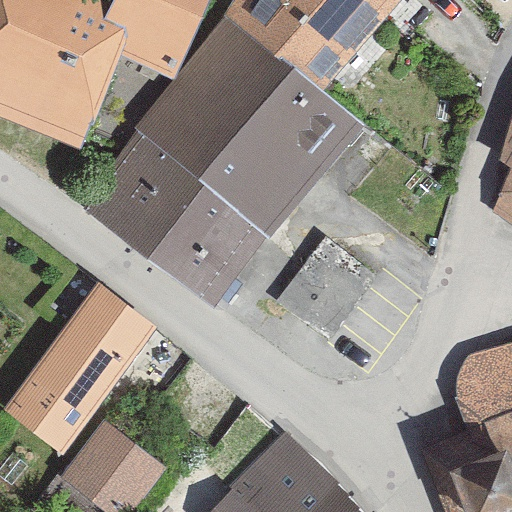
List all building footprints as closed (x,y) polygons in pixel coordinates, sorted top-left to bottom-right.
[(0,0),(0,121),(81,154),(121,56),(175,78),(206,0),(0,0)] [(243,0),(230,22),(141,131),(89,211),(220,310),(273,239),(366,134),(321,95),(404,0),(243,0)] [(511,171),(511,177),(496,218),(511,228),(511,132),(502,165),(511,171)] [(9,409),(67,456),(163,337),(104,290),(9,409)] [(426,451),(452,511),(511,511),(511,345),(479,354),(462,376),(460,406),(470,432),(426,451)] [(43,511),(42,511),(138,511),(170,471),(111,424),(43,511)] [(368,511),(356,491),(292,434),(223,511),(368,511)]
